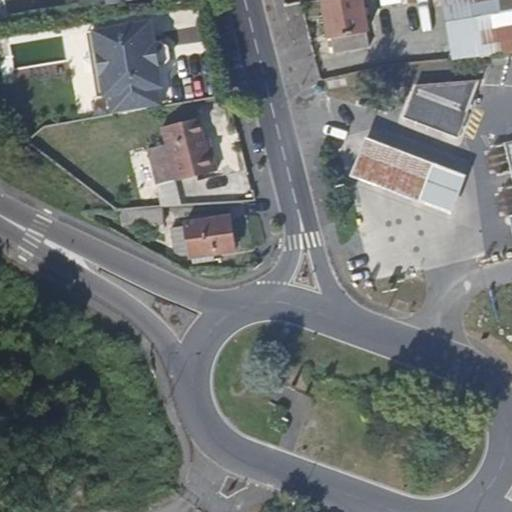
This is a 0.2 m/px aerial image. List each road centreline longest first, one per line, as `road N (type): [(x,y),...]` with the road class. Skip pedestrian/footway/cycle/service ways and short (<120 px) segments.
road 1 (primary): [(0,216),(157,328),(191,383)]
road 2 (primary): [(229,310),(0,210)]
road 3 (tertiary): [(245,0),(301,222)]
road 4 (primary): [(191,383),(197,416),(215,440),(357,499)]
road 5 (primary): [(505,419),(478,375),(342,322)]
